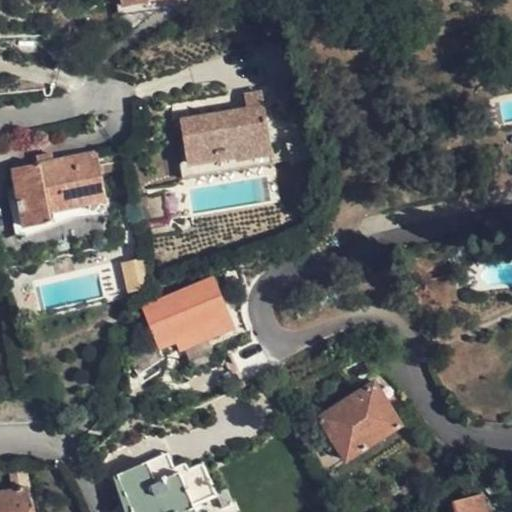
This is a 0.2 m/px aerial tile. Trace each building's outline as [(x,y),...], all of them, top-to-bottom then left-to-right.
[(243,93),(245,108),(263,105),(261,90),(243,93)] [(271,152),(263,105),(245,108),(180,119),(188,167),(271,152)] [(107,201),(101,175),(99,166),(96,151),(11,169),(23,226),(52,220),(51,212),(107,201)] [(113,163),(116,172),(128,170),(125,161),(113,163)] [(116,172),(113,163),(99,166),(101,175),(116,172)] [(139,257),(114,262),(120,291),(132,289),(139,262),(139,257)] [(159,349),(177,342),(180,350),(236,327),(214,277),(141,308),(159,349)] [(370,357),(342,373),(351,389),(379,372),(370,357)] [(374,383),(320,417),(346,459),(400,425),(374,383)] [(118,475),(133,511),(187,511),(195,509),(194,505),(216,496),(203,463),(157,483),(147,462),(118,475)] [(0,511),(35,511),(34,503),(30,504),(25,473),(10,475),(13,491),(0,492),(0,511)] [(453,502),(455,511),(496,511),(495,511),(485,511),(482,496),(453,502)]
